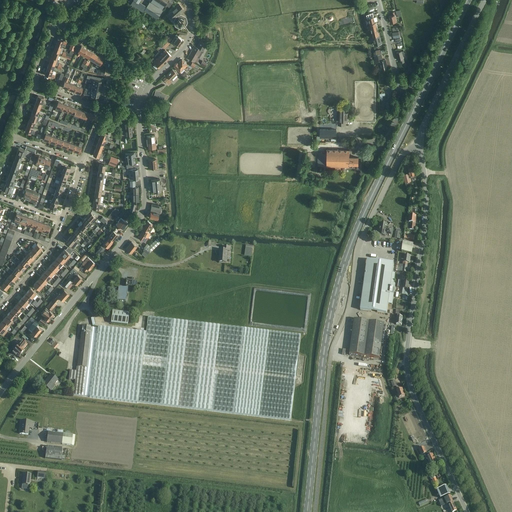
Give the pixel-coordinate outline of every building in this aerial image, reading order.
[(150,0),(146,7),(147,7),(158,15),(159,15),(168,2),(166,1),(167,0),(150,0)] [(178,18),(180,17),(178,14),(183,10),(179,5),(179,4),(168,14),(172,19),(173,19),(174,21),(173,23),(180,27),(182,23),(180,24),(178,23),(177,21),(178,18)] [(395,15),(394,12),(392,12),(392,15),(389,16),(390,23),(397,21),(395,15)] [(371,30),(377,28),(376,22),(375,22),(373,13),(366,14),(367,18),(369,18),(370,23),(371,30)] [(377,28),(371,30),(375,45),(382,43),(380,33),(379,33),(377,28)] [(179,46),(183,40),(178,36),(174,43),(179,46)] [(55,45),(61,47),(62,44),(65,45),(66,42),(63,41),(57,39),(55,45)] [(160,44),(164,49),(170,43),(169,42),(166,40),(165,39),(160,44)] [(191,51),(187,57),(195,61),(196,62),(197,62),(197,61),(198,59),(199,58),(200,56),(203,51),(206,45),(200,41),(196,47),(194,46),(191,51)] [(83,55),(87,49),(81,46),(78,52),(76,55),(78,56),(80,53),(83,55)] [(89,58),(92,52),(87,49),(83,55),(89,58)] [(152,65),(156,69),(157,68),(158,67),(159,68),(171,56),(165,50),(160,54),(157,58),(153,62),(154,63),(153,64),(152,65)] [(405,61),(403,55),(405,55),(404,50),(396,53),(398,60),(400,60),(400,63),(405,61)] [(51,57),(57,59),(58,55),(60,56),(61,54),(59,53),(53,51),(51,57)] [(94,61),(98,55),(92,52),(89,58),(94,61)] [(383,60),(381,54),(374,56),(375,63),(380,62),(382,70),(387,69),(386,60),(383,60)] [(98,55),(94,61),(97,63),(95,66),(98,67),(99,64),(100,65),(103,59),(98,55)] [(55,62),(57,59),(51,57),(49,63),(54,65),(57,65),(58,63),(55,62)] [(187,65),(182,59),(177,63),(174,66),(180,72),(181,73),(184,69),(183,68),(187,65)] [(47,69),(45,75),(50,77),(50,76),(53,78),(54,75),(51,74),(52,71),(52,70),(53,70),(47,68),(47,69)] [(168,85),(172,81),(171,80),(177,73),(172,69),(163,79),(168,85)] [(87,75),(87,78),(90,78),(90,80),(92,81),(91,84),(100,86),(101,80),(100,80),(101,78),(87,75)] [(68,89),(70,83),(67,82),(68,79),(66,78),(65,79),(64,81),(62,87),(68,89)] [(84,91),(83,94),(89,95),(91,95),(97,97),(98,97),(99,91),(100,86),(91,84),(90,90),(85,89),(84,91)] [(155,92),(153,97),(162,101),(164,96),(158,93),(159,92),(155,91),(155,92)] [(62,109),(64,104),(58,101),(56,107),(55,110),(57,111),(58,108),(62,109)] [(348,121),(348,108),(339,108),(339,109),(337,108),(337,120),(336,120),(336,125),(345,125),(345,121),(348,121)] [(39,116),(37,116),(31,113),(29,119),(35,121),(37,122),(39,116)] [(127,122),(126,118),(119,118),(120,124),(125,124),(125,129),(124,129),(124,131),(125,131),(126,136),(132,136),(130,122),(127,122)] [(31,131),(33,127),(27,125),(25,131),(30,133),(34,134),(35,132),(31,131)] [(336,138),(336,130),(320,129),(320,137),(336,138)] [(100,137),(105,139),(107,140),(108,137),(106,136),(108,133),(102,131),(100,137)] [(49,142),(52,136),(45,133),(43,139),(49,142)] [(154,141),(154,139),(155,139),(155,136),(147,136),(148,147),(155,147),(155,141),(154,141)] [(62,146),(64,140),(58,138),(55,144),(62,146)] [(75,145),(73,150),(79,153),(81,147),(82,144),(80,143),(78,146),(75,145)] [(16,154),(22,156),(24,150),(18,148),(16,154)] [(104,152),(101,151),(95,149),(93,155),(99,157),(102,158),(104,152)] [(358,165),(358,157),(349,157),(349,150),(327,149),(327,153),(318,153),(317,167),(326,167),(326,166),(335,167),(335,171),(341,171),(341,167),(352,167),(352,165),(358,165)] [(135,163),(134,157),(135,156),(135,154),(134,153),(125,154),(126,161),(128,161),(128,163),(135,163)] [(20,162),(22,156),(16,154),(14,160),(20,162)] [(40,163),(42,164),(44,158),(38,156),(35,165),(38,166),(40,163)] [(115,167),(118,159),(111,156),(108,164),(115,167)] [(44,158),(42,164),(45,165),(44,168),(47,169),(50,160),(44,158)] [(62,171),(68,173),(70,167),(61,164),(60,167),(63,168),(62,171)] [(410,166),(410,164),(406,165),(407,168),(408,167),(411,178),(416,177),(413,166),(410,166)] [(16,172),(18,168),(12,166),(10,172),(15,174),(17,175),(18,172),(16,172)] [(129,179),(138,178),(137,169),(128,170),(129,179)] [(68,173),(62,171),(59,170),(58,173),(57,176),(66,179),(68,173)] [(64,185),(66,179),(57,176),(56,179),(59,180),(58,183),(64,185)] [(11,186),(13,180),(7,178),(5,184),(11,186)] [(152,192),(160,191),(159,179),(151,180),(152,192)] [(58,183),(55,182),(53,185),(57,186),(56,189),(62,191),(64,185),(58,183)] [(10,189),(11,186),(5,184),(3,190),(9,192),(12,193),(13,191),(10,189)] [(29,199),(33,189),(26,187),(25,190),(26,191),(23,197),(29,199)] [(33,189),(29,199),(35,202),(38,195),(39,193),(35,192),(36,190),(33,189)] [(60,197),(62,191),(56,189),(54,195),(60,197)] [(54,195),(51,194),(51,196),(53,197),(52,201),(58,203),(60,197),(54,195)] [(133,195),(131,195),(131,199),(132,199),(132,202),(130,211),(133,212),(137,202),(139,202),(138,195),(133,195)] [(58,203),(52,201),(49,207),(50,207),(55,209),(58,203)] [(99,206),(99,202),(93,201),(92,208),(98,208),(98,211),(102,211),(103,206),(99,206)] [(160,213),(161,205),(151,204),(149,214),(149,216),(149,218),(158,219),(158,213),(160,213)] [(107,217),(112,220),(119,212),(119,211),(115,208),(107,217)] [(91,221),(93,222),(97,218),(91,212),(86,217),(91,221)] [(19,222),(22,215),(16,213),(14,220),(17,221),(16,224),(18,225),(19,222)] [(25,224),(28,217),(22,215),(19,222),(25,224)] [(416,223),(416,216),(409,215),(409,222),(408,222),(407,229),(415,230),(415,223),(416,223)] [(30,226),(33,219),(28,217),(25,224),(30,226)] [(86,217),(82,222),(87,226),(91,221),(86,217)] [(122,229),(127,223),(121,218),(116,224),(118,226),(116,227),(119,230),(121,228),(122,229)] [(36,228),(39,221),(33,219),(30,226),(36,228)] [(42,230),(44,223),(39,221),(36,228),(42,230)] [(143,229),(138,237),(140,238),(139,239),(142,241),(143,240),(145,241),(148,237),(151,232),(153,233),(157,228),(154,226),(154,225),(147,221),(142,229),(143,229)] [(83,231),(87,226),(82,222),(78,227),(83,231)] [(44,223),(42,230),(47,232),(50,225),(44,223)] [(392,235),(393,228),(387,227),(388,225),(380,224),(378,235),(386,236),(386,235),(392,235)] [(79,235),(83,231),(78,227),(74,231),(79,235)] [(77,238),(79,235),(74,231),(70,236),(78,243),(80,240),(77,238)] [(114,240),(118,235),(113,231),(109,237),(114,240)] [(73,249),(78,243),(70,236),(66,241),(70,245),(69,246),(73,249)] [(108,249),(113,242),(108,238),(103,245),(102,244),(100,246),(101,246),(95,253),(99,255),(104,249),(105,247),(108,249)] [(131,253),(136,246),(131,242),(126,249),(126,250),(126,251),(129,253),(130,252),(131,253)] [(33,248),(38,253),(42,248),(37,243),(33,248)] [(412,253),(413,244),(403,243),(402,252),(412,253)] [(230,252),(231,247),(223,247),(223,250),(219,250),(219,262),(227,263),(228,252),(230,252)] [(34,257),(38,253),(33,248),(29,253),(34,257)] [(61,253),(66,258),(69,256),(70,256),(71,255),(70,254),(65,249),(61,253)] [(30,262),(34,257),(29,253),(25,257),(30,262)] [(62,263),(66,258),(61,253),(57,258),(62,263)] [(410,264),(410,261),(411,256),(404,255),(402,255),(401,260),(403,260),(403,262),(402,265),(397,264),(396,271),(406,273),(408,263),(410,264)] [(26,266),(30,262),(25,257),(21,262),(26,266)] [(90,270),(95,264),(87,257),(82,264),(79,268),(82,271),(83,269),(86,272),(88,269),(90,270)] [(58,267),(62,263),(57,258),(53,262),(58,267)] [(394,284),(395,273),(392,273),(394,264),(367,260),(365,278),(362,277),(362,281),(364,281),(362,300),(361,310),(387,313),(388,304),(392,305),(395,284),(394,284)] [(22,271),(26,266),(21,262),(17,266),(22,271)] [(55,272),(58,267),(53,262),(49,267),(55,272)] [(13,271),(8,266),(5,269),(11,273),(9,276),(14,280),(18,275),(13,271)] [(18,275),(22,271),(17,266),(13,271),(18,275)] [(51,276),(55,272),(49,267),(45,271),(51,276)] [(47,280),(51,276),(45,271),(41,276),(47,280)] [(77,285),(82,279),(77,275),(72,281),(69,278),(64,285),(69,289),(74,283),(77,285)] [(10,284),(14,280),(9,276),(5,280),(10,284)] [(43,285),(47,280),(41,276),(37,280),(43,285)] [(6,289),(10,284),(5,280),(1,285),(6,289)] [(39,289),(43,285),(37,280),(33,285),(39,289)] [(119,288),(118,288),(119,287),(118,287),(116,305),(117,301),(117,304),(125,305),(127,289),(119,288)] [(26,293),(32,297),(36,293),(30,288),(26,293)] [(63,301),(69,295),(64,290),(60,294),(59,294),(56,297),(58,298),(58,297),(63,301)] [(28,302),(32,297),(26,293),(23,297),(28,302)] [(24,306),(28,302),(23,297),(19,301),(24,306)] [(52,300),(46,306),(51,310),(54,307),(56,304),(56,303),(59,299),(58,298),(56,297),(54,300),(53,299),(52,300)] [(20,311),(24,306),(19,301),(15,306),(20,311)] [(17,315),(20,311),(15,306),(11,310),(17,315)] [(54,314),(52,313),(50,311),(49,310),(45,307),(41,312),(43,314),(45,315),(43,317),(48,321),(54,314)] [(13,319),(17,315),(11,310),(7,315),(13,319)] [(127,325),(128,313),(112,312),(111,324),(127,325)] [(9,324),(13,319),(7,315),(3,319),(9,324)] [(44,325),(47,321),(42,317),(38,321),(44,325)] [(300,335),(147,317),(146,333),(109,328),(98,327),(98,328),(91,328),(91,327),(82,326),(80,338),(77,367),(76,367),(76,371),(70,371),(69,380),(75,380),(73,395),(290,420),(300,335)] [(5,328),(9,324),(3,319),(0,322),(0,329),(4,333),(7,330),(5,328)] [(354,319),(349,354),(379,358),(384,323),(354,319)] [(39,323),(35,320),(28,329),(31,331),(31,332),(36,336),(41,329),(38,327),(39,326),(38,325),(39,323)] [(20,356),(24,351),(23,350),(27,345),(22,341),(13,353),(15,355),(17,354),(20,356)] [(51,391),(55,386),(54,385),(57,380),(51,375),(43,385),(51,391)] [(399,390),(398,387),(395,388),(399,398),(405,396),(402,389),(399,390)] [(33,430),(34,423),(21,421),(19,434),(28,435),(29,429),(33,430)] [(73,445),(74,435),(63,434),(48,433),(47,443),(63,444),(73,445)] [(61,460),(62,448),(46,447),(45,458),(61,460)] [(423,448),(419,449),(420,452),(422,455),(424,454),(425,454),(427,459),(430,465),(434,463),(436,463),(432,455),(431,455),(430,452),(427,453),(426,453),(424,447),(423,448)] [(30,486),(31,475),(23,474),(22,485),(30,486)] [(441,498),(450,494),(446,486),(437,490),(441,498)] [(450,495),(444,498),(444,499),(445,501),(447,504),(448,504),(448,505),(451,511),(453,511),(457,511),(453,503),(453,502),(453,501),(450,495)]
